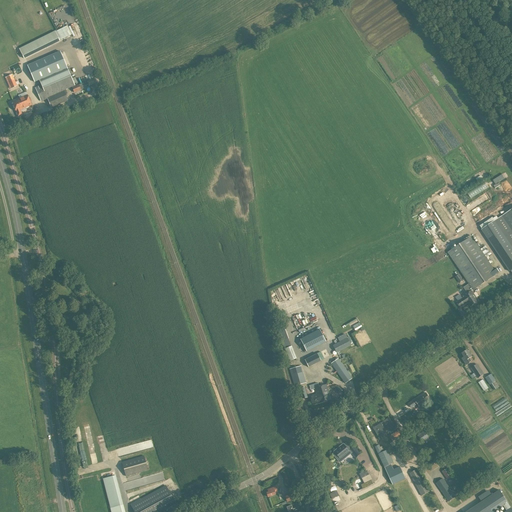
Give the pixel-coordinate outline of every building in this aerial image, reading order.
[(60,35),(61,39),(72,35),(69,27),(59,31),(60,35)] [(55,30),(19,48),(24,58),(60,39),(55,30)] [(28,65),(35,81),(39,79),(38,79),(67,67),(60,51),(28,65)] [(47,99),(51,108),(68,101),(64,90),(75,86),(67,67),(38,79),(39,79),(41,85),(35,87),(41,102),(47,99)] [(5,78),(10,89),(16,86),(12,75),(5,78)] [(32,105),(27,95),(12,102),(18,116),(22,114),(20,110),(32,105)] [(440,204),(434,208),(444,226),(450,223),(440,204)] [(511,209),(502,216),(511,230),(511,209)] [(511,271),(511,269),(511,230),(502,216),(482,230),(510,271),(511,271)] [(464,296),(468,302),(471,306),(479,300),(472,290),(497,274),(472,236),(448,252),(469,283),(464,287),(468,293),(464,295),(464,296)] [(455,270),(459,269),(456,264),(447,268),(449,272),(455,269),(455,270)] [(468,302),(464,296),(457,302),(460,307),(468,302)] [(362,327),(360,322),(352,326),(355,331),(362,327)] [(308,351),(328,342),(323,329),(302,337),(308,351)] [(332,345),(336,353),(351,346),(347,338),(345,334),(337,338),(339,342),(332,345)] [(296,359),(290,346),(285,349),(290,361),(296,359)] [(472,356),(467,349),(462,353),(464,356),(463,357),(462,358),(466,364),(469,362),(471,360),(469,358),(472,356)] [(304,360),(308,367),(321,361),(320,359),(323,358),(320,352),(317,354),(304,360)] [(352,379),(338,359),(331,363),(345,383),(352,379)] [(483,374),(477,365),(472,368),(478,378),(483,374)] [(290,369),(295,383),(295,386),(305,383),(300,366),(290,369)] [(499,386),(491,374),(486,378),(490,385),(490,384),(494,390),(499,386)] [(488,388),(483,379),(478,383),(484,391),(488,388)] [(331,399),(326,384),(314,388),(317,395),(311,397),(313,404),(319,402),(320,403),(331,399)] [(307,397),(304,387),(299,389),(302,399),(307,397)] [(430,400),(426,393),(418,398),(417,398),(409,403),(412,408),(417,404),(420,407),(430,400)] [(507,398),(493,405),(497,412),(503,409),(502,407),(510,403),(507,398)] [(383,436),(392,433),(390,430),(391,429),(390,427),(389,428),(387,424),(388,423),(387,421),(386,421),(386,420),(378,424),(378,425),(377,426),(378,428),(379,428),(383,436)] [(430,436),(426,430),(421,432),(422,434),(418,437),(421,442),(430,436)] [(334,451),(334,452),(332,454),(339,462),(351,453),(349,450),(351,449),(346,443),(344,445),(343,444),(339,447),(340,448),(338,449),(338,448),(334,451)] [(375,447),(385,467),(391,464),(394,462),(387,450),(383,452),(379,445),(375,447)] [(360,453),(354,446),(351,449),(349,450),(351,453),(355,457),(360,453)] [(148,470),(144,456),(121,462),(126,477),(148,470)] [(400,467),(387,473),(393,485),(406,479),(400,467)] [(426,480),(419,468),(409,473),(421,496),(430,491),(424,481),(426,480)] [(448,480),(453,476),(447,468),(442,471),(448,480)] [(367,470),(359,474),(361,478),(369,474),(367,470)] [(123,505),(116,478),(115,476),(102,479),(111,511),(125,511),(123,505)] [(191,493),(194,498),(203,493),(199,486),(199,485),(194,477),(183,483),(189,494),(191,493)] [(455,497),(442,479),(435,484),(448,502),(455,497)] [(134,511),(159,511),(176,503),(166,486),(131,505),(134,511)] [(276,494),(275,492),(278,491),(276,487),(268,490),(269,492),(266,493),(268,497),(276,494)] [(329,494),(332,499),(339,496),(336,490),(329,494)] [(511,511),(511,508),(500,490),(466,511),(495,511),(504,507),(507,511),(505,511),(511,511)] [(482,502),(491,495),(488,490),(479,497),(482,502)] [(285,497),(282,498),(284,503),(292,499),(289,493),(284,495),(285,497)]
